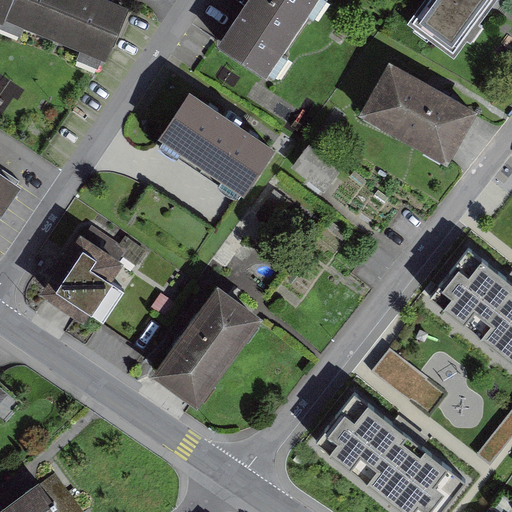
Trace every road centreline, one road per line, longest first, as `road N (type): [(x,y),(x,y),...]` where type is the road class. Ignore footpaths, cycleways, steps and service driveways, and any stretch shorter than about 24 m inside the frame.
road 1 (residential): [(238,478),(511,134)]
road 2 (residential): [(0,283),(187,0)]
road 3 (secondary): [(0,316),(238,478)]
